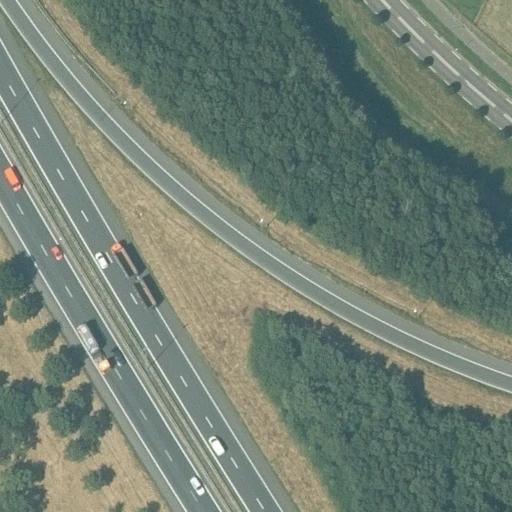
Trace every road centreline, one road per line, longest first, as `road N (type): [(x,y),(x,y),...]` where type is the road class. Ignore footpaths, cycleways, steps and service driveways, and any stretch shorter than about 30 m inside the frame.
road 1 (motorway): [(511,384),(390,334),(263,260),(122,139),(7,0)]
road 2 (motorway): [(266,511),(0,71)]
road 3 (motorway): [(0,174),(203,511)]
road 4 (tertiary): [(511,117),(464,81),(392,0)]
